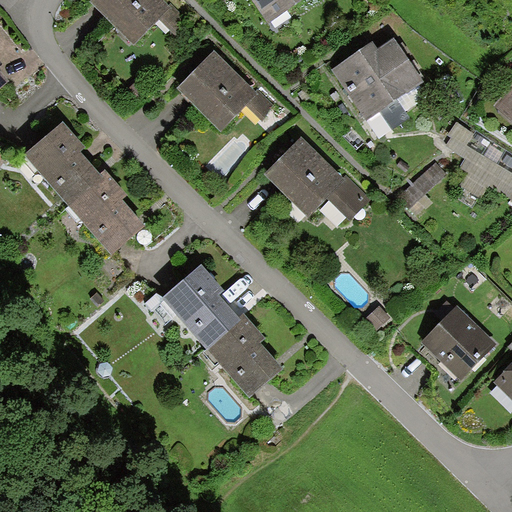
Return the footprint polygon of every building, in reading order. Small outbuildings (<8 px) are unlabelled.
[(161,13),(149,0),(90,0),(87,3),(125,43),(150,19),(166,37),(184,21),(169,6),(161,13)] [(252,0),(267,23),(302,0),(252,0)] [(373,43),(333,69),(366,120),(379,111),(392,130),(410,118),(397,98),(423,81),(396,40),(378,52),(373,43)] [(258,92),(216,51),(179,88),(220,130),(246,104),(262,120),(275,106),(260,91),(258,92)] [(0,88),(9,80),(0,69),(0,88)] [(511,90),(498,108),(511,118),(511,90)] [(64,122),(26,155),(111,254),(144,226),(121,199),(126,196),(105,172),(101,175),(82,152),(87,148),(64,122)] [(474,134),(456,123),(448,135),(452,138),(448,145),(467,157),(461,167),(471,173),(463,186),(480,197),(489,182),(511,196),(511,173),(467,145),(474,134)] [(343,178),(302,137),(266,173),(309,216),(328,197),(350,218),(370,199),(346,175),(343,178)] [(397,198),(408,210),(447,174),(436,163),(397,198)] [(201,265),(162,299),(247,396),(281,367),(259,342),(263,338),(244,316),(239,320),(220,298),(226,292),(201,265)] [(452,311),(419,346),(453,378),(486,344),(452,311)] [(511,364),(493,383),(511,402),(511,364)]
